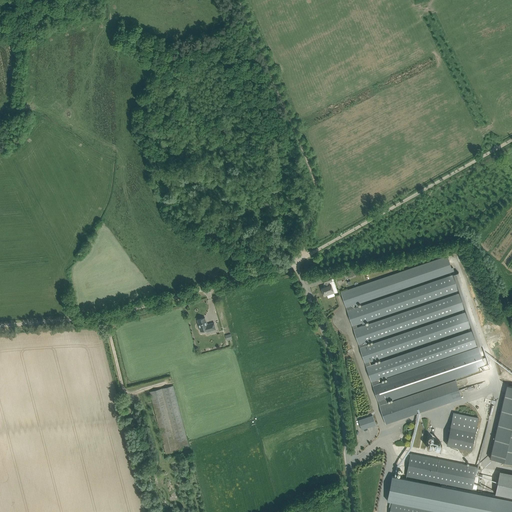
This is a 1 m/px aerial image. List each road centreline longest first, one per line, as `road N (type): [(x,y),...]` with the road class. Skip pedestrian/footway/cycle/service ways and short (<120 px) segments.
road 1 (unclassified): [(0,325),(107,316),(294,262)]
road 2 (track): [(294,262),(317,194),(315,177),(239,0)]
road 3 (unclassified): [(354,511),(332,362),(294,262)]
road 4 (unclassified): [(294,262),(511,140)]
